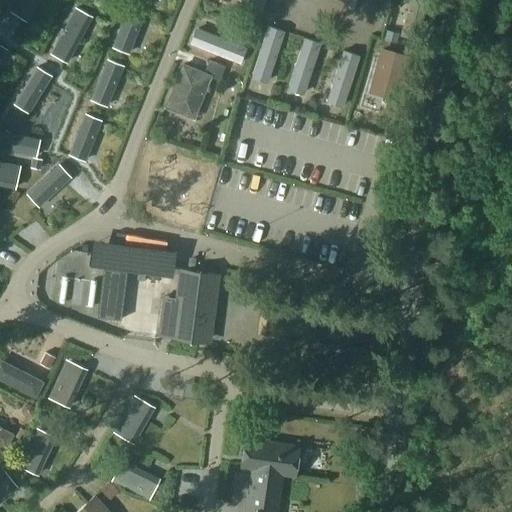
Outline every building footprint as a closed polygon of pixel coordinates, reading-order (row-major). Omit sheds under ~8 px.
[(18,0),(11,12),(26,21),(39,0),(18,0)] [(240,0),(261,9),(264,0),(240,0)] [(408,0),(399,34),(415,39),(425,0),(408,0)] [(128,8),(111,48),(128,55),(145,15),(128,8)] [(76,9),(52,54),(68,63),(92,17),(76,9)] [(268,27),(251,78),(267,84),(284,32),(268,27)] [(197,29),(191,45),(239,64),(245,48),(197,29)] [(304,39),(287,90),(303,96),(320,44),(304,39)] [(381,47),(368,92),(397,100),(410,56),(381,47)] [(343,51),(326,103),(342,108),(359,56),(343,51)] [(106,60),(89,100),(106,107),(123,67),(106,60)] [(225,66),(209,60),(204,73),(211,76),(211,77),(220,81),(225,66)] [(180,64),(163,105),(193,118),(210,76),(180,64)] [(37,68),(14,106),(28,114),(51,77),(37,68)] [(85,116),(69,156),(86,163),(102,122),(85,116)] [(0,131),(0,148),(35,156),(39,140),(0,131)] [(58,165),(27,195),(38,207),(70,177),(58,165)] [(0,168),(0,186),(15,189),(19,173),(0,168)] [(220,271),(180,266),(176,296),(164,294),(160,332),(211,339),(220,271)] [(0,360),(0,377),(36,396),(43,383),(0,360)] [(71,361),(53,399),(69,406),(87,368),(71,361)] [(139,398),(119,433),(135,442),(155,407),(139,398)] [(0,426),(0,443),(7,447),(14,434),(0,426)] [(40,429),(22,467),(38,474),(56,436),(40,429)] [(241,467),(252,469),(282,473),(295,474),(299,444),(260,439),(260,437),(246,435),(241,467)] [(123,460),(115,476),(152,494),(160,478),(123,460)] [(276,511),(282,473),(252,469),(247,503),(245,503),(244,511),(276,511)] [(6,473),(0,477),(0,499),(17,486),(6,473)] [(108,511),(91,494),(72,511),(108,511)] [(455,499),(451,511),(450,511),(458,511),(462,501),(455,499)]
